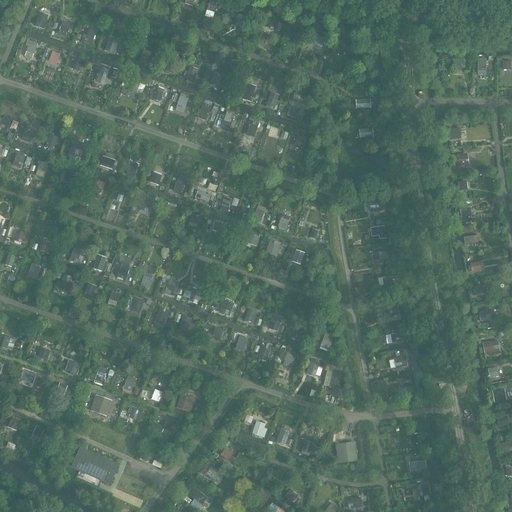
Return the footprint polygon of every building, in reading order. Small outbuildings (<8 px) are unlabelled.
[(45,29),(50,14),(40,11),(35,26),(45,29)] [(268,18),(264,32),(273,34),(276,20),(268,18)] [(73,41),(77,29),(62,24),(58,36),(73,41)] [(299,45),(304,29),(289,24),(284,39),(299,45)] [(86,27),(81,42),(92,46),(97,31),(86,27)] [(317,35),(314,43),(323,46),(326,38),(317,35)] [(110,37),(106,50),(116,54),(120,40),(110,37)] [(26,51),(36,53),(39,43),(28,40),(26,51)] [(341,43),(338,54),(346,56),(349,46),(341,43)] [(53,51),(49,61),(58,64),(61,54),(53,51)] [(158,55),(145,51),(140,67),(153,72),(158,55)] [(72,69),(80,71),(84,61),(76,58),(72,69)] [(478,60),(478,75),(487,75),(486,60),(478,60)] [(464,76),(463,62),(450,62),(450,76),(464,76)] [(190,66),(185,78),(194,81),(199,69),(190,66)] [(105,88),(113,72),(101,67),(94,82),(105,88)] [(224,93),(228,81),(214,76),(209,88),(224,93)] [(248,83),(243,99),(252,102),(257,86),(248,83)] [(152,99),(161,102),(165,89),(157,86),(152,99)] [(279,111),(282,98),(269,94),(265,107),(279,111)] [(192,102),(178,97),(173,111),(187,116),(192,102)] [(369,99),(358,100),(360,117),(371,116),(369,99)] [(198,117),(207,121),(214,104),(205,101),(198,117)] [(300,117),(301,108),(293,106),(291,116),(300,117)] [(218,115),(216,126),(221,127),(220,133),(227,134),(227,128),(232,129),(235,113),(227,112),(226,116),(218,115)] [(16,124),(3,118),(0,124),(0,133),(9,138),(16,124)] [(247,136),(256,137),(259,122),(249,121),(247,136)] [(450,128),(451,139),(462,138),(461,127),(450,128)] [(374,137),(373,128),(360,129),(361,139),(374,137)] [(24,139),(31,140),(33,132),(25,130),(24,139)] [(50,134),(46,146),(55,149),(59,136),(50,134)] [(304,150),(308,139),(299,135),(294,146),(304,150)] [(83,152),(70,147),(64,162),(77,166),(83,152)] [(17,151),(13,165),(22,168),(26,154),(17,151)] [(468,154),(454,155),(455,164),(468,164),(468,154)] [(100,165),(113,170),(117,160),(104,155),(100,165)] [(33,165),(31,174),(46,177),(49,163),(39,160),(38,166),(33,165)] [(135,176),(140,163),(132,160),(127,173),(135,176)] [(63,168),(61,179),(71,182),(74,171),(63,168)] [(163,191),(168,177),(152,171),(147,184),(163,191)] [(182,193),(187,180),(179,177),(174,190),(182,193)] [(472,194),(469,178),(456,180),(458,196),(472,194)] [(94,192),(103,195),(106,182),(97,180),(94,192)] [(198,199),(207,202),(209,192),(201,190),(198,199)] [(150,213),(155,199),(142,195),(137,208),(150,213)] [(236,200),(224,195),(218,211),(230,216),(236,200)] [(383,200),(370,200),(370,218),(383,218),(383,200)] [(174,217),(177,207),(170,205),(167,215),(174,217)] [(262,220),(266,208),(258,206),(255,218),(262,220)] [(192,213),(190,221),(198,224),(201,216),(192,213)] [(213,229),(227,233),(229,223),(216,219),(213,229)] [(320,231),(307,226),(301,242),(314,247),(320,231)] [(16,240),(23,242),(26,233),(19,230),(16,240)] [(465,237),(467,245),(480,243),(478,234),(465,237)] [(39,250),(52,255),(56,244),(43,239),(39,250)] [(270,239),(267,252),(278,255),(282,242),(270,239)] [(71,261),(80,263),(82,250),(74,248),(71,261)] [(293,261),(301,264),(305,253),(297,250),(293,261)] [(389,259),(388,251),(375,252),(376,261),(389,259)] [(94,268),(103,271),(108,257),(99,254),(94,268)] [(487,269),(485,258),(469,261),(471,272),(487,269)] [(39,277),(42,266),(33,263),(29,274),(39,277)] [(135,271),(124,265),(118,276),(129,282),(135,271)] [(146,273),(141,285),(150,288),(154,276),(146,273)] [(68,292),(73,277),(64,274),(60,289),(68,292)] [(393,276),(379,277),(380,285),(393,284),(393,276)] [(88,283),(85,293),(94,296),(98,286),(88,283)] [(169,283),(166,293),(174,295),(177,285),(169,283)] [(474,287),(476,296),(486,294),(484,285),(474,287)] [(199,307),(204,293),(193,289),(188,303),(199,307)] [(112,292),(109,304),(117,306),(120,293),(112,292)] [(141,314),(145,301),(136,298),(132,311),(141,314)] [(224,300),(220,312),(230,316),(235,303),(224,300)] [(387,306),(388,317),(399,316),(399,306),(387,306)] [(160,307),(155,321),(164,324),(169,310),(160,307)] [(252,327),(258,315),(244,309),(239,321),(252,327)] [(494,310),(480,311),(480,320),(495,319),(494,310)] [(191,335),(196,319),(183,315),(179,332),(191,335)] [(269,329),(278,332),(282,320),(273,317),(269,329)] [(221,338),(226,327),(218,324),(213,335),(221,338)] [(306,331),(294,327),(289,342),(302,346),(306,331)] [(321,349),(330,351),(334,334),(325,332),(321,349)] [(392,334),(393,343),(406,341),(404,332),(392,334)] [(236,349),(244,352),(249,338),(241,335),(236,349)] [(5,336),(2,348),(14,351),(17,339),(5,336)] [(498,354),(496,339),(482,341),(484,356),(498,354)] [(269,360),(272,344),(262,342),(259,358),(269,360)] [(39,360),(48,362),(51,350),(42,347),(39,360)] [(292,368),(297,352),(289,349),(284,365),(292,368)] [(388,369),(409,365),(407,357),(386,360),(388,369)] [(311,360),(305,382),(314,384),(320,362),(311,360)] [(70,363),(67,369),(75,372),(77,366),(70,363)] [(324,386),(338,390),(341,378),(343,369),(329,365),(324,386)] [(102,383),(108,374),(96,366),(90,376),(102,383)] [(500,367),(489,368),(490,378),(501,376),(500,367)] [(28,372),(25,384),(34,386),(37,375),(28,372)] [(128,376),(124,390),(133,392),(136,378),(128,376)] [(64,384),(53,379),(47,393),(58,397),(64,384)] [(155,389),(152,399),(162,402),(165,392),(155,389)] [(506,389),(494,391),(496,403),(508,401),(506,389)] [(176,394),(170,407),(186,414),(192,402),(176,394)] [(96,396),(91,412),(106,417),(112,401),(96,396)] [(143,422),(145,412),(132,408),(129,418),(143,422)] [(12,435),(20,418),(9,413),(1,430),(12,435)] [(500,429),(511,426),(511,421),(511,415),(497,418),(500,429)] [(163,431),(172,434),(176,423),(167,420),(163,431)] [(257,421),(252,436),(259,438),(260,436),(264,437),(268,425),(257,421)] [(36,427),(33,439),(42,440),(44,428),(36,427)] [(289,444),(293,434),(277,427),(273,438),(289,444)] [(411,434),(413,444),(421,442),(419,433),(411,434)] [(308,436),(303,450),(311,453),(316,439),(308,436)] [(511,440),(502,443),(503,452),(511,450),(511,440)] [(336,446),(339,465),(358,462),(355,443),(336,446)] [(71,468),(110,485),(119,465),(80,448),(71,468)] [(226,448),(221,454),(229,460),(234,453),(226,448)] [(152,454),(150,458),(163,464),(164,462),(165,460),(152,454)] [(427,461),(410,461),(410,470),(427,469),(427,461)] [(207,474),(221,485),(224,480),(219,476),(221,473),(212,467),(207,474)] [(418,486),(420,499),(432,497),(429,484),(418,486)] [(195,488),(190,496),(203,504),(208,496),(195,488)] [(286,496),(293,500),(297,493),(290,489),(286,496)] [(349,508),(363,507),(362,497),(348,498),(349,508)] [(338,511),(341,509),(333,502),(325,511),(338,511)]
